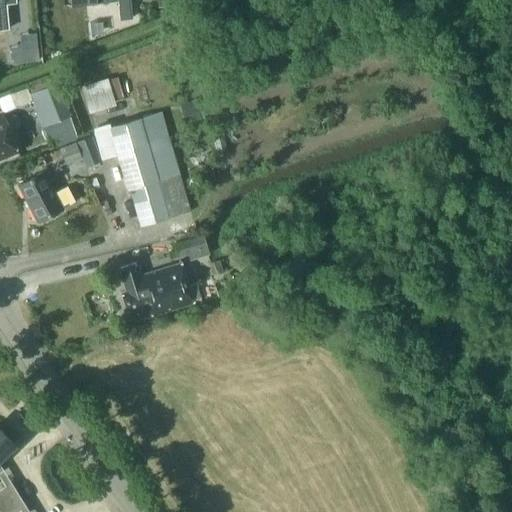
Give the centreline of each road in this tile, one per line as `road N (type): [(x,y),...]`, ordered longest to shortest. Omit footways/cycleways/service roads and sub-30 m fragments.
road 1 (track): [(502,511),(390,310),(387,279),(469,101),(511,88)]
road 2 (tertiary): [(130,511),(0,306)]
